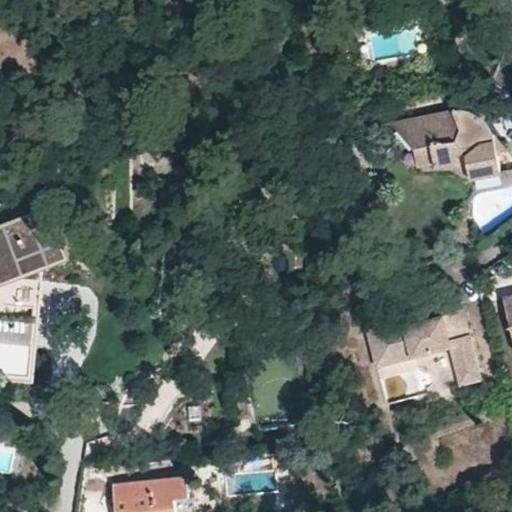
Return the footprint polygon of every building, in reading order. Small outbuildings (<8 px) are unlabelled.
[(443,169),(458,166),(467,155),(470,157),(473,160),(477,180),(480,179),(505,175),(502,154),(507,150),(481,119),(475,115),(468,112),(460,111),(449,113),(428,116),(397,122),(421,152),(424,168),(441,165),(443,169)] [(0,292),(75,263),(52,207),(0,228),(0,292)] [(511,296),(502,298),(511,339),(511,296)] [(362,333),(371,372),(447,354),(456,390),(478,385),(459,310),(438,314),(439,321),(401,330),(400,324),(362,333)] [(400,324),(401,330),(439,321),(438,314),(400,324)] [(112,485),(115,511),(176,511),(175,502),(190,501),(187,477),(112,485)]
